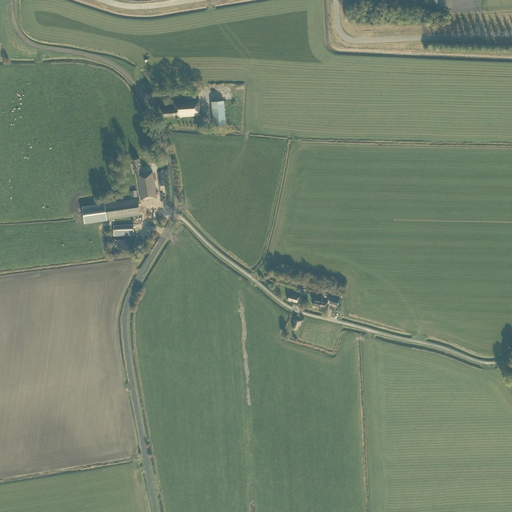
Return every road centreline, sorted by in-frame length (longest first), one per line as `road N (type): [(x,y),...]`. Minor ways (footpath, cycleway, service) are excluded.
road 1 (unclassified): [(509,366),(299,311),(174,214)]
road 2 (unclassified): [(156,511),(124,322),(174,214)]
road 3 (unclassified): [(174,214),(171,164),(136,86),(105,60),(25,40),(11,0)]
road 4 (unclassified): [(511,33),(351,40),(338,29),(335,0)]
